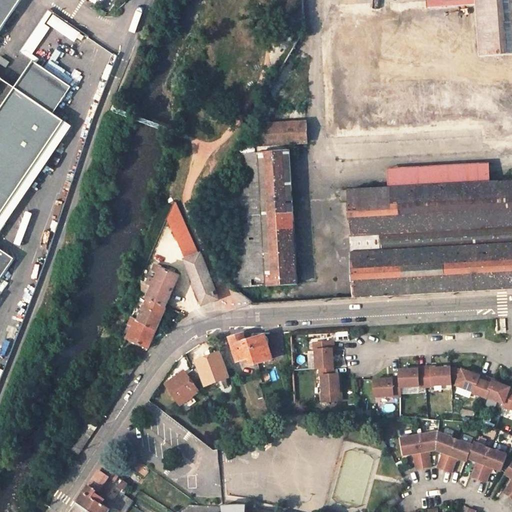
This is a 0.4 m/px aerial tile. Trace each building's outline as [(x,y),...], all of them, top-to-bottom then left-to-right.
[(0,0),(0,298),(0,297),(0,282),(15,261),(0,250),(0,232),(73,127),(65,122),(54,114),(73,87),(34,61),(0,112),(0,81),(1,79),(0,77),(0,31),(21,0),(0,0)] [(511,0),(478,0),(478,5),(339,16),(341,41),(329,42),(337,132),(505,120),(511,119),(511,0)] [(31,59),(52,27),(75,42),(82,32),(49,11),(21,53),(31,59)] [(294,47),(263,99),(275,107),(279,109),(310,56),(294,47)] [(0,58),(0,63),(7,67),(10,62),(1,56),(0,58)] [(247,125),(253,129),(256,125),(265,124),(275,107),(263,99),(259,97),(258,100),(256,99),(242,122),(247,125)] [(302,122),(265,124),(256,125),(253,129),(254,144),(303,142),(302,122)] [(266,303),(295,301),(289,151),(239,154),(240,184),(228,185),(233,286),(265,284),(266,303)] [(489,164),(389,168),(389,188),(490,183),(489,164)] [(359,297),(511,288),(511,181),(490,183),(389,188),(326,191),(329,232),(342,232),(344,268),(357,267),(359,297)] [(185,260),(202,305),(217,299),(191,241),(174,207),(169,219),(172,224),(171,226),(186,259),(185,260)] [(152,288),(147,299),(165,307),(180,275),(157,265),(148,285),(152,288)] [(350,285),(343,285),(340,291),(343,296),(350,296),(353,290),(350,285)] [(140,296),(136,305),(143,308),(137,321),(155,329),(165,307),(147,299),(140,296)] [(143,308),(136,305),(130,318),(137,321),(143,308)] [(155,329),(137,321),(130,318),(122,338),(146,348),(155,329)] [(505,336),(504,319),(493,319),(494,336),(505,336)] [(244,339),(242,334),(230,338),(237,361),(249,358),(250,362),(255,360),(256,363),(271,358),(264,335),(254,339),(253,335),(244,339)] [(330,343),(312,344),(313,352),(314,352),(315,370),(319,370),(319,377),(320,377),(322,395),(320,395),(321,404),(339,403),(338,381),(337,376),(333,376),(331,359),(330,343)] [(198,369),(193,370),(197,378),(202,376),(205,386),(228,377),(220,354),(197,363),(198,369)] [(127,380),(137,364),(131,359),(120,375),(127,380)] [(506,409),(511,411),(511,392),(506,390),(507,388),(490,381),(477,376),(460,369),(459,369),(449,369),(449,368),(398,370),(399,378),(373,380),(374,396),(392,396),(392,397),(399,397),(399,387),(417,386),(417,387),(425,387),(432,387),(432,385),(450,385),(450,379),(455,379),(453,385),(470,392),(470,393),(476,396),(483,398),(483,397),(500,404),(499,407),(506,410),(506,409)] [(176,382),(173,379),(167,383),(168,387),(167,388),(180,405),(198,392),(193,385),(198,381),(197,378),(193,370),(193,369),(186,374),(176,382)] [(183,371),(173,379),(176,382),(186,374),(183,371)] [(97,426),(85,419),(77,435),(65,451),(76,458),(97,426)] [(504,454),(471,442),(470,446),(434,433),(398,440),(401,458),(411,456),(426,453),(433,451),(440,454),(454,459),(462,462),(464,462),(465,459),(475,462),(489,467),(498,471),(504,454)] [(453,462),(454,459),(440,454),(439,457),(453,462)] [(414,471),(422,470),(428,469),(426,455),(411,458),(414,471)] [(453,462),(439,457),(435,470),(442,472),(449,474),(453,462)] [(511,459),(502,473),(510,479),(511,480),(511,459)] [(488,470),(474,466),(470,478),(477,481),(483,483),(488,470)] [(97,501),(102,495),(115,476),(103,467),(71,511),(85,511),(86,511),(88,511),(107,511),(109,510),(97,501)] [(134,473),(130,478),(141,486),(145,481),(134,473)] [(118,486),(123,489),(127,484),(122,480),(118,486)] [(502,493),(508,497),(511,500),(511,484),(509,482),(502,493)] [(124,494),(120,498),(129,504),(132,500),(124,494)] [(118,496),(112,505),(122,511),(126,511),(131,506),(129,504),(120,498),(118,496)]
